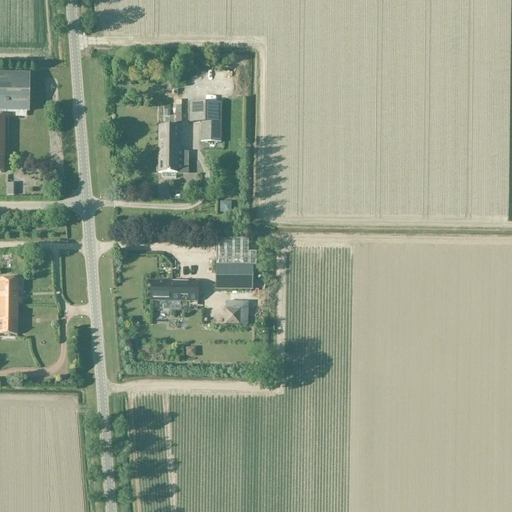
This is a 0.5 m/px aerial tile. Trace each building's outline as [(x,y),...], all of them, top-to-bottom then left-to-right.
[(0,74),(0,112),(26,113),(27,75),(0,74)] [(201,124),(200,144),(220,144),(220,104),(189,104),(189,124),(201,124)] [(158,174),(178,174),(178,153),(178,145),(178,127),(158,127),(158,166),(156,167),(156,173),(158,173),(158,174)] [(221,158),(221,218),(231,218),(231,209),(235,209),(236,158),(221,158)] [(215,240),(215,291),(252,291),(252,266),(255,267),(255,253),(248,253),(248,240),(215,240)] [(10,307),(17,307),(18,280),(0,279),(0,311),(10,311),(10,307)] [(150,282),(150,302),(197,303),(197,283),(179,282),(150,282)] [(247,327),(247,312),(239,311),(239,303),(225,302),(224,326),(247,327)] [(10,311),(0,311),(0,335),(17,336),(17,307),(10,307),(10,311)] [(230,358),(230,326),(186,326),(186,358),(230,358)]
